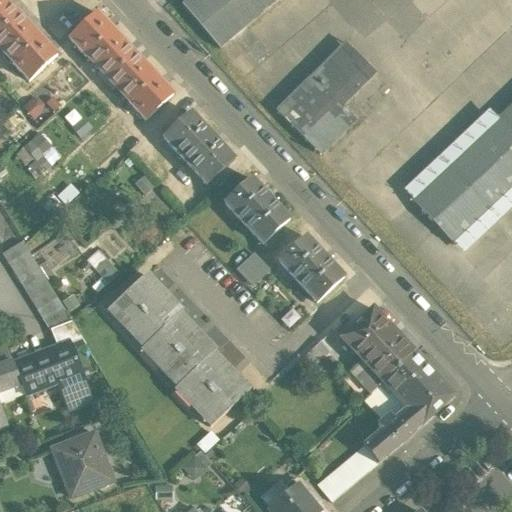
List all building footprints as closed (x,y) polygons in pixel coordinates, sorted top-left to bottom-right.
[(38,42),(0,0),(0,50),(14,65),(12,67),(29,85),(57,58),(40,40),(38,42)] [(279,0),(188,0),(181,7),(218,51),(279,0)] [(154,80),(112,34),(113,33),(96,15),(69,41),(86,59),(87,57),(130,103),(128,105),(144,123),(172,97),(156,79),(154,80)] [(347,46),(324,68),(352,97),(375,75),(347,46)] [(324,68),(277,115),(319,158),(354,123),(341,109),(352,97),(324,68)] [(511,108),(448,170),(490,213),(511,191),(511,108)] [(233,162),(190,115),(163,140),(206,187),(233,162)] [(16,155),(26,166),(33,159),(45,171),(62,155),(39,133),(16,155)] [(135,135),(120,148),(127,156),(142,142),(135,135)] [(490,213),(448,170),(412,205),(454,248),(490,213)] [(289,221),(251,181),(224,206),(262,246),(289,221)] [(305,239),(278,264),(316,305),(343,280),(305,239)] [(22,243),(1,255),(7,265),(28,252),(22,243)] [(28,252),(7,265),(13,274),(33,262),(28,252)] [(101,252),(91,258),(106,283),(116,277),(101,252)] [(33,262),(13,274),(19,283),(39,271),(33,262)] [(252,265),(237,279),(244,286),(258,272),(252,265)] [(39,271),(19,283),(25,293),(45,280),(39,271)] [(145,276),(111,308),(146,345),(145,347),(180,385),(179,386),(213,424),(247,392),(211,354),(213,352),(178,315),(180,313),(145,276)] [(45,280),(25,293),(30,302),(51,290),(45,280)] [(51,290),(30,302),(36,311),(56,299),(51,290)] [(56,299),(36,311),(42,321),(62,308),(56,299)] [(62,308),(42,321),(48,331),(71,322),(62,308)] [(414,355),(372,310),(341,340),(369,370),(382,384),(414,355)] [(321,342),(300,362),(308,371),(329,351),(321,342)] [(69,344),(12,366),(20,387),(26,402),(59,389),(68,412),(91,403),(69,344)] [(414,355),(382,384),(404,409),(421,428),(443,407),(444,406),(452,398),(452,399),(453,398),(414,355)] [(0,432),(7,429),(0,409),(0,394),(20,387),(12,366),(11,363),(0,367),(0,432)] [(369,370),(357,380),(371,395),(382,384),(369,370)] [(389,416),(377,426),(381,432),(362,448),(363,449),(377,466),(409,439),(421,428),(404,409),(392,420),(389,416)] [(93,436),(59,449),(69,476),(63,478),(71,499),(112,483),(93,436)] [(363,449),(317,488),(331,504),(377,466),(363,449)] [(296,486),(292,482),(284,488),(288,493),(296,486)] [(288,493),(268,510),(269,511),(317,511),(296,486),(288,493)]
